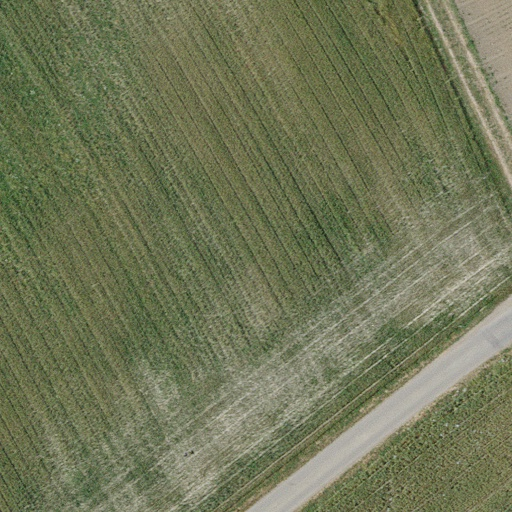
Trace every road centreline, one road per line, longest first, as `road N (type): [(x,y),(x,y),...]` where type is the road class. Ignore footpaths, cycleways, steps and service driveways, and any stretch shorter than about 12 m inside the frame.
road 1 (track): [(511,331),(282,511)]
road 2 (track): [(511,166),(434,0)]
